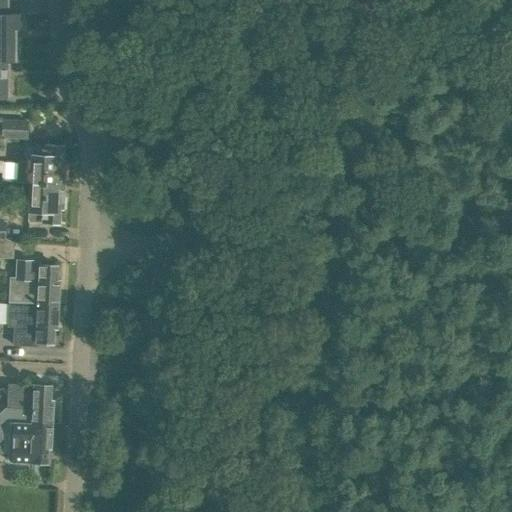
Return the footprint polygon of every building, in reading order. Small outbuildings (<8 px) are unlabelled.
[(20,29),(20,15),(6,14),(6,0),(0,0),(0,43),(14,44),(14,29),(20,29)] [(14,60),(14,44),(0,43),(0,96),(6,96),(6,60),(14,60)] [(2,121),(0,121),(0,144),(2,145),(2,137),(25,138),(26,122),(2,120),(2,121)] [(64,179),(65,161),(62,161),(63,146),(47,145),(47,144),(31,143),(30,156),(31,156),(31,169),(23,168),(22,178),(64,179)] [(63,209),(64,179),(22,178),(21,198),(29,199),(28,221),(42,222),(59,223),(60,208),(63,209)] [(10,278),(9,301),(58,304),(59,280),(56,279),(57,266),(33,265),(33,261),(17,260),(16,278),(10,278)] [(56,328),(58,304),(9,301),(8,326),(14,326),(13,345),(37,347),(38,343),(54,344),(55,328),(56,328)] [(0,413),(0,421),(52,423),(53,401),(50,401),(51,385),(7,383),(6,409),(4,409),(0,413)] [(52,423),(0,421),(0,434),(9,435),(7,461),(47,463),(48,448),(50,448),(52,423)]
